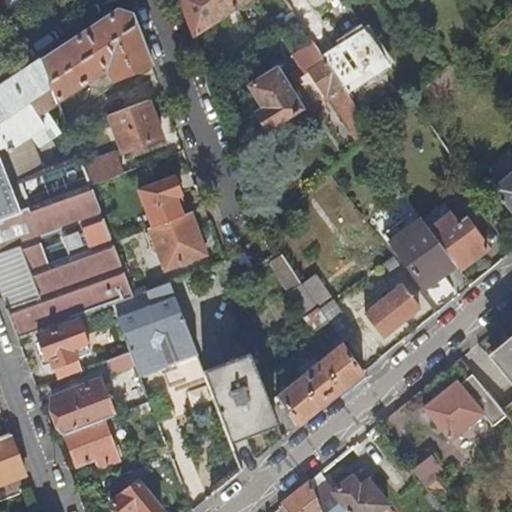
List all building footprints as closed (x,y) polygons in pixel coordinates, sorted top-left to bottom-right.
[(5,0),(9,9),(21,0),(5,0)] [(179,0),(192,34),(244,0),(179,0)] [(118,9),(42,60),(58,102),(102,73),(106,78),(110,76),(114,82),(152,66),(147,54),(132,14),(118,9)] [(321,54),(324,58),(342,86),(384,59),(363,27),(321,54)] [(307,70),(358,145),(367,138),(373,133),(342,86),(324,58),(307,70)] [(31,66),(0,86),(0,134),(6,150),(8,149),(29,135),(35,145),(38,145),(61,130),(47,109),(58,102),(42,60),(31,66)] [(301,106),(275,67),(247,85),(257,100),(249,106),(265,129),(301,106)] [(147,99),(108,114),(122,151),(131,148),(146,142),(161,136),(147,99)] [(6,310),(16,337),(61,321),(76,316),(133,295),(90,184),(82,165),(79,155),(19,178),(18,177),(8,149),(6,150),(0,134),(0,250),(20,243),(39,297),(6,310)] [(29,135),(8,149),(18,177),(42,169),(29,135)] [(148,149),(146,142),(131,148),(133,155),(148,149)] [(90,184),(123,172),(115,153),(82,165),(90,184)] [(464,175),(490,212),(497,207),(471,170),(464,175)] [(511,170),(493,186),(511,209),(511,170)] [(151,225),(181,214),(175,195),(180,193),(173,175),(138,188),(151,225)] [(456,262),(459,267),(487,245),(466,216),(457,222),(444,204),(425,219),(456,262)] [(390,239),(422,215),(417,207),(384,231),(390,239)] [(205,252),(190,211),(181,214),(151,225),(148,226),(164,268),(205,252)] [(456,262),(425,219),(422,215),(390,239),(423,286),(456,262)] [(0,250),(0,295),(6,310),(39,297),(20,243),(0,250)] [(214,265),(222,287),(254,275),(243,246),(226,261),(214,265)] [(330,325),(302,284),(282,254),(271,263),(318,333),(330,325)] [(396,276),(405,269),(394,254),(385,262),(396,276)] [(341,341),(342,342),(354,333),(315,275),(302,284),(330,325),(341,341)] [(140,373),(196,353),(169,282),(154,287),(159,302),(118,318),(126,338),(130,350),(136,364),(140,373)] [(419,306),(400,283),(365,312),(383,335),(419,306)] [(62,324),(37,334),(45,357),(49,356),(53,366),(89,352),(76,316),(61,321),(62,324)] [(104,347),(108,359),(130,350),(126,338),(104,347)] [(328,400),(363,371),(342,342),(341,341),(319,359),(315,355),(309,360),(312,365),(307,370),(303,365),(298,370),(301,374),(277,395),(297,425),(328,400)] [(511,403),(502,411),(506,416),(511,423),(511,342),(492,360),(511,384),(511,403)] [(108,359),(107,359),(112,372),(136,364),(130,350),(108,359)] [(258,425),(274,419),(248,353),(203,371),(230,442),(259,430),(258,425)] [(502,411),(472,374),(460,384),(456,380),(423,406),(451,440),(483,414),(493,426),(506,416),(502,411)] [(50,396),(65,432),(103,418),(113,414),(104,390),(102,383),(107,381),(105,375),(50,396)] [(110,388),(107,381),(102,383),(104,390),(110,388)] [(143,416),(154,411),(150,400),(138,404),(143,416)] [(103,418),(65,432),(77,464),(96,456),(100,466),(118,458),(117,457),(111,439),(103,418)] [(0,482),(24,473),(19,460),(9,433),(0,436),(0,482)] [(111,439),(117,457),(122,454),(116,437),(111,439)] [(431,453),(412,469),(426,486),(444,471),(431,453)] [(333,490),(319,472),(309,481),(320,511),(377,511),(388,504),(368,478),(360,485),(355,479),(351,475),(333,490)] [(363,472),(355,479),(360,485),(368,478),(363,472)] [(157,511),(162,508),(137,478),(111,501),(119,511),(157,511)] [(320,511),(309,481),(289,497),(283,502),(291,511),(320,511)]
